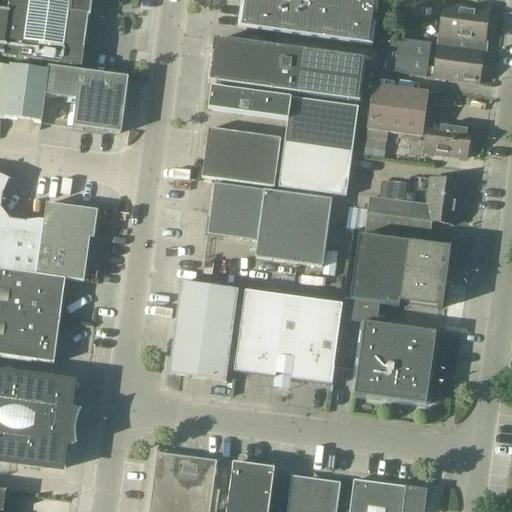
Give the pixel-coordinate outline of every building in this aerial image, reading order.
[(0,0),(0,56),(1,56),(1,58),(81,69),(90,0),(0,0)] [(241,0),(237,30),(275,35),(316,40),(372,48),(378,0),(241,0)] [(395,1),(394,14),(419,18),(421,5),(395,1)] [(443,8),(438,45),(457,48),(457,46),(486,50),(487,44),(483,44),(488,14),(443,8)] [(390,40),(386,73),(426,79),(430,45),(390,40)] [(213,41),(207,84),(359,105),(365,62),(213,41)] [(485,56),(486,50),(457,46),(457,48),(438,45),(433,79),(478,85),(482,56),(485,56)] [(0,119),(41,125),(44,98),(47,73),(0,66),(0,119)] [(48,68),(47,73),(44,98),(76,102),(73,128),(120,135),(128,79),(48,68)] [(373,88),(364,156),(383,158),(386,134),(421,139),(427,95),(373,88)] [(278,189),(345,199),(358,109),(290,100),(211,89),(207,111),(287,122),(278,189)] [(424,155),(466,160),(470,131),(428,125),(424,155)] [(201,180),(274,190),(280,141),(208,131),(201,180)] [(0,358),(54,366),(65,281),(84,284),(88,248),(83,248),(84,240),(93,241),(97,213),(46,206),(43,223),(39,223),(24,224),(9,222),(0,211),(2,195),(8,182),(0,178),(0,358)] [(425,223),(431,224),(455,227),(460,185),(431,181),(427,208),(425,223)] [(380,198),(403,201),(405,186),(382,183),(380,198)] [(331,202),(214,186),(211,214),(327,230),(331,202)] [(405,204),(414,205),(416,196),(406,194),(405,204)] [(431,224),(425,223),(427,208),(369,200),(365,231),(428,240),(431,224)] [(257,243),(260,222),(210,215),(207,237),(257,243)] [(327,231),(260,222),(257,243),(255,260),(322,269),(327,231)] [(450,250),(358,237),(350,298),(349,302),(379,307),(390,308),(399,309),(399,305),(442,310),(450,250)] [(325,252),(322,276),(334,278),(338,254),(325,252)] [(238,293),(180,285),(168,376),(225,384),(238,293)] [(335,358),(340,322),(342,307),(244,294),(233,375),(275,380),(275,377),(290,379),(290,382),(331,388),(335,358)] [(340,322),(335,358),(358,361),(363,325),(376,327),(379,307),(349,302),(343,302),(342,307),(340,322)] [(358,361),(353,397),(426,407),(435,335),(376,327),(363,325),(358,361)] [(0,459),(66,468),(68,449),(77,448),(76,442),(75,434),(76,426),(79,419),(81,413),(74,410),(76,391),(0,381),(0,459)] [(209,511),(216,464),(157,456),(149,511),(209,511)] [(268,511),(274,472),(231,466),(225,511),(268,511)] [(286,511),(336,511),(337,507),(334,506),(334,488),(319,486),(321,483),(321,481),(320,480),(319,479),(317,478),(314,478),(312,480),(311,482),(300,479),(291,478),(286,511)] [(348,511),(423,511),(427,492),(353,482),(348,511)]
